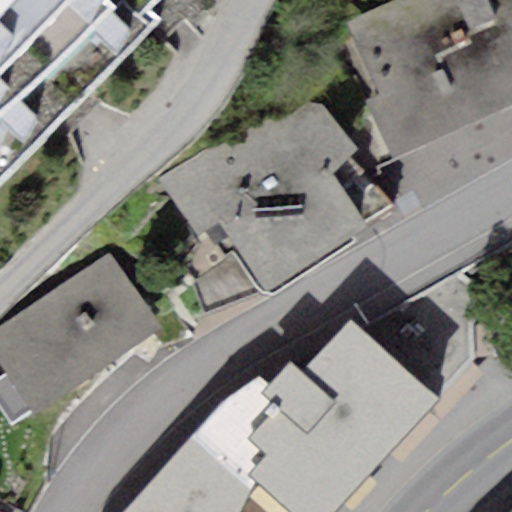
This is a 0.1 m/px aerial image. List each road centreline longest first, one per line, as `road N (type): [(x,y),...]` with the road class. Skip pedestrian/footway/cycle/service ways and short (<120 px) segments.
road 1 (residential): [(511,191),(183,385),(66,511)]
road 2 (residential): [(0,296),(143,154),(206,78),(244,0)]
